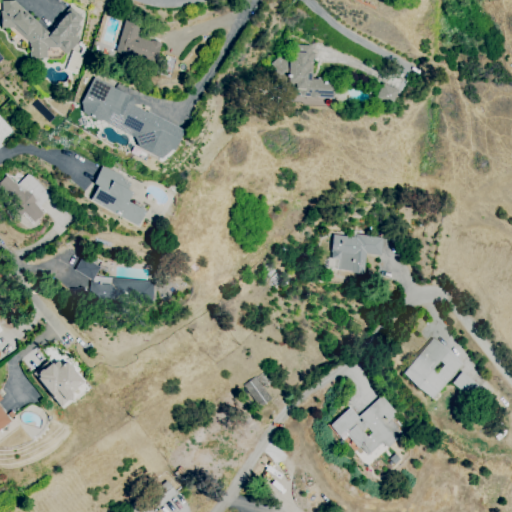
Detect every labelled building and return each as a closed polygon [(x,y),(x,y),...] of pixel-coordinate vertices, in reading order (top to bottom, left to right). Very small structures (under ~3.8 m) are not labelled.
[(14,1),(48,31),(71,7),(84,19),(76,27),(79,29),(75,35),(80,40),(66,55),(59,48),(47,48),(47,58),(30,58),(29,43),(13,28),(1,28),(0,11),(2,10),(2,1),(14,1)] [(137,37),(150,41),(151,39),(162,43),(159,49),(158,49),(153,64),(127,55),(126,56),(114,52),(124,22),(141,27),(137,37)] [(330,98),(331,81),(311,80),(312,46),(284,44),(283,58),(273,57),(273,76),(283,77),(283,83),(290,84),(290,96),(330,98)] [(170,150),(159,159),(138,147),(134,137),(102,120),(99,121),(83,113),(81,102),(94,79),(95,79),(96,78),(133,98),(135,103),(133,105),(148,113),(148,111),(184,130),(173,150),(170,149),(170,150)] [(395,89),(378,85),(374,100),(391,105),(395,89)] [(90,200),(137,227),(145,211),(127,201),(132,193),(127,190),(131,183),(123,179),(123,177),(103,166),(93,183),(98,186),(90,200)] [(7,175),(0,182),(0,188),(14,202),(9,207),(19,218),(24,212),(34,222),(44,212),(34,203),(36,201),(26,190),(24,192),(7,175)] [(357,237),(357,234),(384,238),(382,255),(366,253),(363,274),(352,272),(337,270),(339,260),(332,259),(333,252),(332,252),(334,234),(357,237)] [(111,278),(154,282),(152,304),(88,298),(90,282),(111,284),(111,278)] [(433,339),(462,364),(433,399),(403,373),(433,339)] [(59,406),(36,378),(38,377),(37,375),(38,374),(38,372),(41,369),(43,370),(51,363),(53,365),(57,361),(61,365),(66,361),(82,382),(69,393),(70,395),(70,398),(67,401),(66,401),(59,406)] [(450,383),(468,400),(479,388),(461,372),(450,383)] [(256,376),(271,398),(259,407),(244,385),(256,376)] [(0,428),(10,421),(0,407),(0,398),(1,398),(0,396),(0,428)] [(358,417),(349,407),(329,425),(338,435),(344,430),(346,433),(345,434),(358,449),(360,447),(367,455),(382,442),(387,448),(398,438),(380,418),(384,415),(389,421),(398,413),(382,396),(358,417)] [(176,495),(168,481),(150,491),(158,505),(176,495)]
